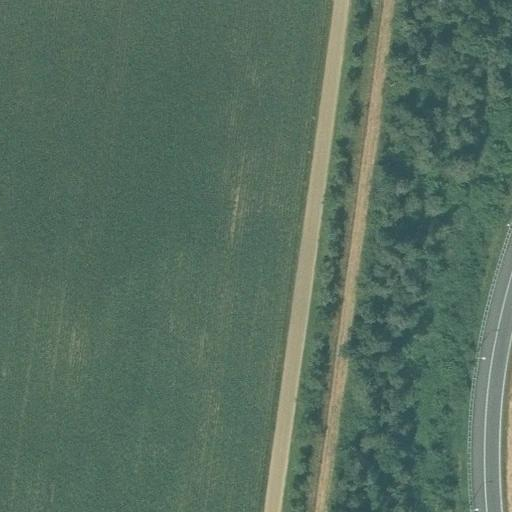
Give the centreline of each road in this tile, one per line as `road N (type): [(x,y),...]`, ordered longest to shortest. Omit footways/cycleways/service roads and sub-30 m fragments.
road 1 (unclassified): [(280,511),(351,0)]
road 2 (motorway): [(511,293),(495,394),(496,511)]
